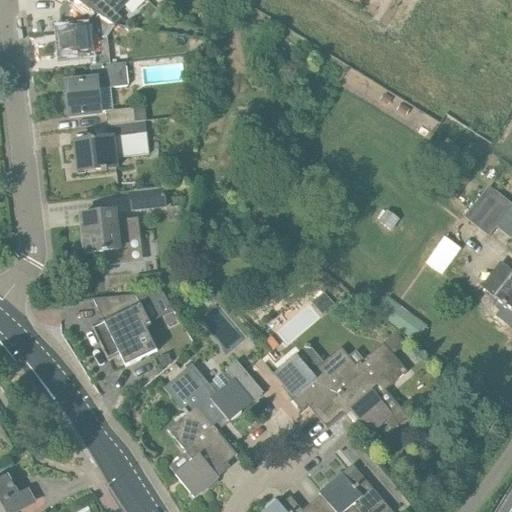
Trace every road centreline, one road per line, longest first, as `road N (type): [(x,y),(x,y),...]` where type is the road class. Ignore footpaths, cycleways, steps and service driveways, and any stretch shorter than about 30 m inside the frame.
road 1 (residential): [(0,307),(22,273),(32,234),(5,0)]
road 2 (secondary): [(146,511),(83,411),(0,318)]
